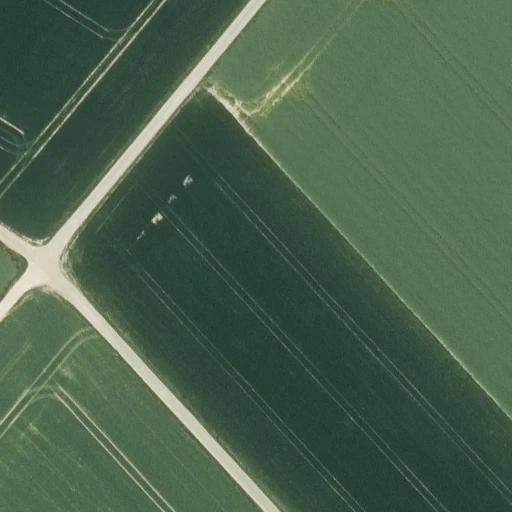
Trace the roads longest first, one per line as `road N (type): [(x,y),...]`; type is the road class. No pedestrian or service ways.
road 1 (track): [(261,0),(0,314)]
road 2 (track): [(273,511),(43,266),(0,238)]
